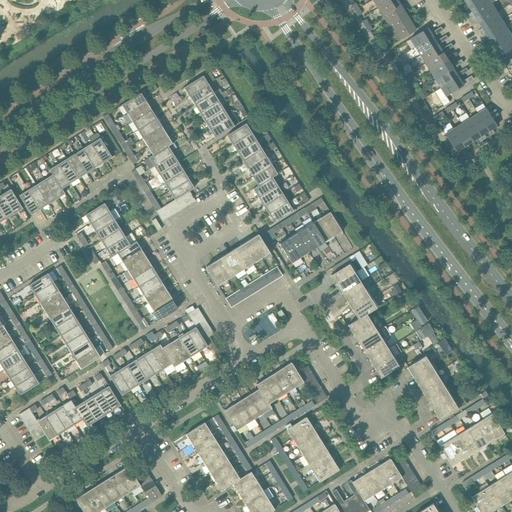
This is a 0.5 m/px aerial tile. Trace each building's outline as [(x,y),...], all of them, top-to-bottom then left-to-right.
[(389,0),(377,8),(383,16),(400,5),(396,0),(389,0)] [(465,9),(469,7),(479,0),(464,0),(467,4),(463,6),(465,9)] [(468,14),(470,17),(491,4),(488,0),(479,0),(469,7),(472,12),(468,14)] [(475,18),(479,23),(496,12),(491,4),(470,17),(472,20),(475,18)] [(383,16),(388,24),(405,13),(409,11),(407,8),(403,10),(400,5),(383,16)] [(480,34),(501,20),(496,12),(479,23),(482,28),(478,31),(480,34)] [(388,24),(393,32),(414,19),(412,16),(408,18),(405,13),(388,24)] [(416,22),(414,19),(393,32),(398,41),(415,30),(412,24),(416,22)] [(486,34),(489,40),(506,28),(501,20),(480,34),(482,37),(486,34)] [(409,39),(415,47),(432,36),(442,30),(440,27),(430,33),(427,28),(409,39)] [(488,47),(490,50),(511,37),(506,28),(489,40),(492,45),(488,47)] [(415,47),(420,55),(437,44),(437,45),(447,38),(445,35),(435,41),(432,36),(415,47)] [(511,37),(490,50),(492,53),(496,51),(499,56),(511,48),(511,37)] [(420,55),(425,63),(442,53),(443,53),(453,47),(451,43),(441,50),(437,45),(437,44),(420,55)] [(448,61),(458,55),(456,51),(446,58),(443,53),(442,53),(425,63),(430,72),(448,61)] [(407,63),(402,55),(396,58),(401,67),(407,63)] [(453,69),(463,63),(461,60),(451,66),(448,61),(430,72),(435,80),(453,69)] [(412,71),(407,63),(401,67),(406,75),(412,71)] [(217,66),(213,69),(217,76),(221,73),(217,66)] [(458,77),(468,71),(466,68),(456,74),(453,69),(435,80),(440,88),(458,77)] [(417,80),(412,71),(406,75),(411,83),(417,80)] [(183,88),(189,96),(208,84),(203,75),(183,88)] [(463,86),(473,79),(471,76),(461,82),(458,77),(440,88),(446,97),(463,86)] [(189,96),(194,105),(213,92),(208,84),(189,96)] [(194,105),(199,113),(219,101),(213,92),(194,105)] [(121,105),(127,114),(146,101),(141,93),(121,105)] [(234,94),(230,97),(233,103),(238,100),(234,94)] [(234,103),(233,104),(236,109),(238,108),(240,111),(244,109),(242,106),(238,100),(234,103)] [(127,114),(132,122),(151,110),(146,101),(127,114)] [(199,113),(204,121),(224,109),(219,101),(199,113)] [(477,113),(488,131),(490,135),(493,133),(491,129),(497,126),(486,108),(477,113)] [(204,121),(209,129),(229,117),(224,109),(204,121)] [(132,122),(137,130),(157,118),(151,110),(132,122)] [(477,113),(469,119),(482,140),(485,138),(483,134),(488,131),(477,113)] [(107,114),(103,117),(107,123),(111,120),(107,114)] [(209,129),(215,138),(235,126),(229,117),(209,129)] [(137,130),(142,138),(162,126),(157,118),(137,130)] [(469,119),(461,124),(472,141),(477,138),(479,142),(482,140),(469,119)] [(226,135),(232,144),(251,132),(246,123),(226,135)] [(114,124),(109,127),(113,133),(118,131),(119,130),(117,125),(115,126),(114,124)] [(461,124),(453,129),(466,150),(469,148),(467,145),(472,141),(461,124)] [(167,134),(162,126),(142,138),(147,147),(167,134)] [(463,152),(466,150),(453,129),(444,134),(455,152),(461,148),(463,152)] [(94,135),(90,130),(85,133),(88,138),(94,135)] [(85,133),(84,131),(80,133),(85,142),(89,140),(88,138),(85,133)] [(118,131),(113,133),(117,140),(122,137),(118,131)] [(251,132),(232,144),(237,152),(256,140),(251,132)] [(168,146),(172,143),(167,134),(147,147),(152,155),(153,155),(168,146)] [(100,138),(91,143),(103,163),(112,157),(100,138)] [(256,140),(237,152),(242,161),(262,148),(256,140)] [(120,144),(124,150),(128,147),(124,141),(120,144)] [(273,142),(268,145),(271,150),(276,147),(273,142)] [(91,143),(83,148),(95,168),(103,163),(91,143)] [(153,155),(152,155),(148,158),(154,166),(173,154),(168,146),(153,155)] [(128,147),(124,150),(127,156),(132,153),(128,147)] [(83,148),(74,153),(86,173),(95,168),(83,148)] [(242,161),(247,169),(267,157),(262,148),(242,161)] [(86,173),(74,153),(66,159),(78,178),(86,173)] [(154,166),(159,175),(179,162),(173,154),(154,166)] [(133,156),(129,158),(133,165),(137,162),(133,156)] [(247,169),(252,177),(272,165),(267,157),(247,169)] [(42,158),(36,161),(40,166),(45,163),(45,162),(42,158)] [(66,159),(58,164),(70,183),(78,178),(66,159)] [(159,175),(156,176),(161,185),(164,183),(184,171),(179,162),(159,175)] [(25,168),(28,173),(35,169),(32,163),(25,168)] [(58,164),(49,169),(52,174),(62,189),(70,183),(58,164)] [(135,169),(131,172),(135,178),(140,175),(145,172),(141,165),(136,169),(135,169)] [(272,165),(252,177),(258,186),(272,177),(278,174),(272,165)] [(164,183),(169,191),(189,179),(184,171),(164,183)] [(52,174),(44,179),(56,199),(65,194),(62,189),(52,174)] [(137,180),(140,186),(145,183),(141,177),(137,180)] [(252,189),(258,197),(278,185),(272,177),(258,186),(252,189)] [(56,199),(44,179),(36,184),(48,204),(56,199)] [(175,200),(178,198),(184,194),(189,191),(194,188),(189,179),(169,191),(175,200)] [(149,189),(145,183),(140,186),(144,192),(149,189)] [(299,183),(294,186),(297,192),(302,189),(302,188),(299,183)] [(36,184),(27,190),(39,209),(48,204),(36,184)] [(263,206),(283,193),(278,185),(258,197),(263,206)] [(14,214),(23,208),(10,189),(1,194),(14,214)] [(27,190),(18,195),(31,215),(39,209),(27,190)] [(189,191),(184,194),(190,205),(195,201),(189,191)] [(304,192),(299,195),(305,203),(309,200),(304,192)] [(263,206),(268,214),(288,202),(283,193),(263,206)] [(1,194),(0,195),(0,210),(5,219),(14,214),(1,194)] [(147,197),(151,203),(155,200),(151,194),(147,197)] [(185,208),(190,205),(184,194),(178,198),(185,208)] [(180,211),(185,208),(178,198),(175,200),(173,201),(180,211)] [(321,198),(314,201),(317,206),(324,202),(321,198)] [(159,206),(155,200),(151,203),(155,209),(159,206)] [(173,201),(168,204),(175,214),(180,211),(173,201)] [(288,202),(268,214),(274,223),(293,210),(288,202)] [(109,212),(104,203),(84,215),(90,224),(109,212)] [(169,217),(175,214),(168,204),(163,207),(169,217)] [(304,208),(307,212),(313,209),(310,204),(304,208)] [(163,207),(156,211),(162,221),(169,217),(163,207)] [(301,216),(307,212),(304,208),(298,212),(301,216)] [(109,212),(90,224),(95,232),(115,220),(109,212)] [(330,212),(321,217),(333,237),(342,231),(330,212)] [(287,218),(290,223),(296,219),(294,214),(287,218)] [(325,242),(333,237),(321,217),(313,222),(325,242)] [(287,218),(281,222),(284,227),(290,223),(287,218)] [(115,220),(95,232),(100,241),(120,228),(115,220)] [(78,228),(74,222),(69,225),(73,231),(78,228)] [(313,222),(305,227),(317,247),(325,242),(313,222)] [(303,224),(294,229),(296,233),(308,252),(317,247),(305,227),(303,224)] [(267,231),(264,233),(269,242),(276,237),(274,233),(280,229),(277,225),(271,229),(270,229),(267,231)] [(120,228),(100,241),(105,249),(125,237),(120,228)] [(80,241),(84,239),(81,233),(76,236),(80,241)] [(296,233),(288,238),(300,257),(308,252),(296,233)] [(258,234),(249,239),(262,260),(271,254),(258,234)] [(116,254),(130,245),(125,237),(105,249),(111,258),(111,257),(116,254)] [(291,263),(300,257),(288,238),(279,243),(291,263)] [(84,239),(80,241),(84,247),(88,245),(84,239)] [(249,239),(240,244),(254,265),(262,260),(249,239)] [(116,254),(111,257),(116,265),(122,262),(141,250),(136,241),(130,245),(116,254)] [(240,244),(232,250),(245,270),(254,265),(240,244)] [(90,258),(95,255),(91,249),(86,252),(90,258)] [(122,262),(127,270),(146,258),(141,250),(122,262)] [(232,250),(223,255),(236,276),(239,280),(248,274),(245,270),(232,250)] [(335,272),(330,275),(336,284),(356,272),(363,267),(367,265),(359,251),(349,257),(332,267),(335,272)] [(94,264),(98,261),(95,255),(90,258),(94,264)] [(223,255),(215,261),(228,281),(236,276),(223,255)] [(127,270),(132,279),(152,266),(146,258),(127,270)] [(100,264),(104,270),(109,267),(105,261),(100,264)] [(218,287),(228,281),(215,261),(205,266),(218,287)] [(378,266),(377,266),(379,270),(380,269),(383,267),(387,265),(384,262),(378,266)] [(65,271),(61,265),(56,268),(60,274),(65,271)] [(132,279),(137,287),(157,275),(152,266),(132,279)] [(278,279),(282,276),(276,267),(272,269),(278,279)] [(273,282),(278,279),(272,269),(267,272),(273,282)] [(48,273),(28,285),(34,294),(53,282),(57,279),(52,271),(48,273)] [(107,274),(111,280),(115,277),(111,271),(107,274)] [(273,282),(267,272),(262,275),(268,285),(273,282)] [(336,284),(341,293),(362,280),(356,272),(336,284)] [(137,287),(142,295),(162,283),(157,275),(137,287)] [(263,287),(268,285),(262,275),(258,278),(263,287)] [(71,282),(67,276),(63,279),(67,285),(71,282)] [(111,280),(115,286),(119,284),(115,277),(111,280)] [(253,281),(259,290),(263,287),(258,278),(253,281)] [(362,280),(341,293),(346,302),(367,289),(370,287),(365,278),(362,280)] [(254,293),(259,290),(253,281),(248,284),(254,293)] [(58,290),(53,282),(34,294),(39,302),(58,290)] [(70,291),(75,288),(71,282),(67,285),(70,291)] [(142,295),(148,304),(167,291),(162,283),(142,295)] [(254,293),(248,284),(244,287),(249,296),(254,293)] [(402,292),(398,286),(392,290),(395,296),(402,292)] [(245,299),(249,296),(244,287),(239,290),(245,299)] [(117,291),(121,297),(126,294),(122,288),(117,291)] [(346,302),(352,310),(372,298),(367,289),(346,302)] [(39,302),(44,310),(64,298),(58,290),(39,302)] [(245,299),(239,290),(234,293),(240,302),(245,299)] [(148,304),(153,312),(173,300),(167,291),(148,304)] [(73,295),(77,301),(81,298),(78,292),(73,295)] [(235,305),(240,302),(234,293),(230,296),(235,305)] [(121,297),(125,303),(130,300),(126,294),(121,297)] [(230,296),(225,299),(231,308),(235,305),(230,296)] [(14,306),(21,301),(18,297),(12,301),(14,306)] [(69,306),(64,298),(44,310),(49,319),(69,306)] [(81,307),(85,305),(81,298),(77,301),(81,307)] [(378,307),(372,298),(352,310),(357,319),(368,312),(368,313),(378,307)] [(153,312),(149,315),(154,323),(158,320),(158,321),(178,308),(173,300),(153,312)] [(5,311),(10,308),(6,302),(2,305),(5,311)] [(128,307),(132,314),(136,311),(132,305),(128,307)] [(49,319),(54,327),(74,315),(69,306),(49,319)] [(190,318),(191,319),(201,313),(198,307),(181,318),(184,322),(190,318)] [(9,317),(14,314),(10,308),(5,311),(9,317)] [(92,315),(88,309),(84,312),(87,318),(92,315)] [(132,314),(135,320),(140,317),(136,311),(132,314)] [(374,321),(368,313),(368,312),(357,319),(347,325),(353,334),(374,321)] [(191,319),(194,324),(204,318),(201,313),(191,319)] [(423,314),(416,319),(420,326),(424,324),(427,321),(423,314)] [(74,315),(54,327),(59,335),(79,323),(81,322),(80,319),(77,320),(74,315)] [(91,324),(96,321),(92,315),(87,318),(91,324)] [(197,330),(207,323),(204,318),(194,324),(195,327),(197,330)] [(16,328),(20,325),(16,319),(12,321),(16,328)] [(138,324),(142,330),(146,327),(143,321),(138,324)] [(176,321),(170,324),(173,329),(179,325),(176,321)] [(353,334),(358,343),(379,330),(374,321),(353,334)] [(59,335),(65,344),(84,331),(79,323),(59,335)] [(197,330),(200,335),(211,328),(207,323),(197,330)] [(170,324),(164,328),(167,333),(169,331),(171,334),(175,332),(173,329),(170,324)] [(19,334),(24,331),(20,325),(16,328),(19,334)] [(102,332),(98,326),(94,329),(98,335),(102,332)] [(195,327),(187,332),(199,352),(208,346),(204,340),(200,335),(197,330),(195,327)] [(204,340),(214,334),(211,328),(200,335),(204,340)] [(358,343),(363,352),(384,339),(379,330),(358,343)] [(89,340),(84,331),(65,344),(70,352),(89,340)] [(154,336),(154,335),(152,331),(145,335),(148,340),(154,336)] [(160,331),(154,335),(154,336),(156,339),(163,335),(160,331)] [(102,341),(106,338),(102,332),(98,335),(102,341)] [(191,357),(199,352),(187,332),(178,337),(191,357)] [(0,348),(13,341),(8,333),(0,337),(0,348)] [(431,334),(427,336),(433,345),(436,343),(439,341),(433,333),(431,334)] [(26,344),(30,342),(27,335),(22,338),(26,344)] [(178,337),(170,342),(182,362),(191,357),(178,337)] [(143,343),(141,338),(135,342),(137,346),(143,343)] [(439,341),(436,343),(445,356),(447,354),(453,351),(445,338),(439,341)] [(363,352),(369,360),(390,347),(384,339),(363,352)] [(70,352),(75,360),(95,348),(89,340),(70,352)] [(0,360),(18,349),(13,341),(0,348),(0,360)] [(30,350),(34,348),(30,342),(26,344),(30,350)] [(108,351),(113,349),(109,342),(104,345),(108,351)] [(137,346),(135,342),(129,346),(132,350),(137,346)] [(174,368),(182,362),(170,342),(162,348),(171,364),(174,368)] [(419,342),(413,345),(416,350),(421,346),(419,342)] [(160,344),(151,350),(163,369),(171,364),(162,348),(160,344)] [(433,346),(426,350),(429,355),(436,351),(433,346)] [(369,360),(374,369),(395,356),(390,347),(369,360)] [(100,357),(95,348),(75,360),(80,369),(100,357)] [(23,358),(18,349),(0,360),(0,364),(3,370),(23,358)] [(127,353),(124,349),(118,352),(121,357),(127,353)] [(155,375),(163,369),(151,350),(143,355),(155,375)] [(36,361),(41,358),(37,352),(32,355),(36,361)] [(121,357),(118,352),(112,356),(115,361),(121,357)] [(143,355),(134,360),(147,380),(155,375),(143,355)] [(406,367),(412,376),(432,364),(427,355),(406,367)] [(401,365),(395,356),(374,369),(380,378),(401,365)] [(9,378),(28,366),(23,358),(3,370),(9,378)] [(40,367),(45,364),(41,358),(36,361),(40,367)] [(110,363),(107,359),(101,363),(104,367),(105,367),(109,364),(110,363)] [(138,385),(147,380),(134,360),(126,365),(138,385)] [(282,368),(294,388),(304,382),(301,378),(298,372),(291,362),(282,368)] [(461,363),(455,367),(458,371),(460,370),(464,368),(461,363)] [(438,372),(432,364),(412,376),(417,385),(438,372)] [(126,365),(118,370),(130,390),(138,385),(126,365)] [(33,374),(28,366),(9,378),(14,386),(33,374)] [(311,371),(308,366),(298,372),(301,378),(311,371)] [(273,373),(286,394),(294,388),(282,368),(273,373)] [(47,378),(51,375),(47,369),(43,371),(47,378)] [(121,396),(130,390),(118,370),(109,376),(121,396)] [(301,378),(304,382),(304,383),(314,376),(311,371),(301,378)] [(417,385),(423,394),(443,381),(438,372),(417,385)] [(103,377),(100,373),(94,377),(97,381),(103,377)] [(264,379),(277,399),(286,394),(273,373),(264,379)] [(14,386),(19,395),(39,383),(33,374),(14,386)] [(314,376),(304,383),(307,388),(318,381),(314,376)] [(277,399),(264,379),(255,384),(258,388),(269,404),(277,399)] [(92,384),(89,380),(83,383),(86,388),(92,384)] [(318,381),(307,388),(310,393),(321,387),(318,381)] [(423,394),(428,402),(448,390),(443,381),(423,394)] [(86,388),(83,383),(77,387),(80,392),(86,388)] [(100,391),(112,411),(121,405),(108,386),(100,391)] [(59,395),(65,392),(62,387),(56,391),(59,395)] [(321,387),(310,393),(314,398),(324,392),(321,387)] [(250,394),(263,414),(272,408),(269,404),(258,388),(250,394)] [(75,395),(73,390),(67,394),(69,398),(75,395)] [(428,402),(434,411),(454,398),(448,390),(428,402)] [(91,396),(104,416),(112,411),(100,391),(91,396)] [(324,392),(314,398),(317,404),(327,397),(324,392)] [(52,394),(46,398),(48,402),(54,398),(52,394)] [(263,414),(250,394),(241,399),(254,419),(263,414)] [(83,401),(95,421),(104,416),(91,396),(83,401)] [(48,402),(46,398),(40,401),(42,406),(48,402)] [(460,407),(454,398),(434,411),(439,420),(460,407)] [(254,419),(241,399),(233,405),(245,425),(254,419)] [(75,407),(71,400),(62,405),(74,425),(82,420),(75,407)] [(483,404),(480,400),(474,404),(477,409),(483,404)] [(82,420),(87,427),(95,421),(83,401),(75,407),(82,420)] [(308,410),(314,405),(311,401),(305,405),(308,410)] [(22,420),(32,414),(31,413),(38,409),(35,404),(18,415),(22,420)] [(54,410),(66,430),(74,425),(62,405),(54,410)] [(245,425),(233,405),(224,410),(236,431),(245,425)] [(302,414),(308,410),(305,405),(299,409),(302,414)] [(474,410),(471,406),(465,410),(468,414),(474,410)] [(66,430),(54,410),(45,416),(58,435),(66,430)] [(468,414),(465,410),(458,414),(461,418),(468,414)] [(291,421),(297,416),(294,412),(288,416),(291,421)] [(492,413),(482,419),(495,439),(504,434),(492,413)] [(25,425),(35,419),(32,414),(22,420),(25,425)] [(218,425),(222,422),(218,414),(213,417),(218,425)] [(58,435),(45,416),(37,421),(38,424),(42,429),(45,435),(45,434),(49,441),(58,435)] [(284,425),(291,421),(288,416),(282,420),(284,425)] [(457,421),(454,416),(448,421),(450,425),(457,421)] [(292,439),(312,426),(306,417),(286,430),(292,439)] [(38,424),(37,421),(35,419),(25,425),(28,430),(38,424)] [(482,419),(474,424),(487,445),(495,439),(482,419)] [(450,425),(448,421),(441,425),(444,429),(450,425)] [(211,432),(204,422),(185,434),(191,444),(211,432)] [(271,427),(274,431),(280,427),(277,423),(271,427)] [(28,430),(31,436),(42,429),(38,424),(28,430)] [(474,424),(465,430),(478,450),(487,445),(474,424)] [(225,436),(229,433),(225,426),(220,429),(225,436)] [(297,447),(318,434),(312,426),(292,439),(297,447)] [(267,435),(274,431),(271,427),(264,431),(267,435)] [(439,432),(437,427),(430,431),(433,436),(439,432)] [(45,435),(42,429),(31,436),(34,441),(45,435)] [(465,430),(457,435),(469,455),(478,450),(465,430)] [(197,453),(217,441),(211,432),(191,444),(197,453)] [(256,442),(263,438),(260,434),(254,438),(256,442)] [(303,456),(323,443),(318,434),(297,447),(303,456)] [(226,438),(231,445),(235,443),(231,435),(226,438)] [(457,435),(448,440),(461,461),(469,455),(457,435)] [(275,437),(270,440),(274,446),(279,444),(275,437)] [(250,446),(256,442),(254,438),(247,442),(250,446)] [(448,440),(439,446),(451,466),(461,461),(448,440)] [(197,453),(203,463),(222,450),(217,441),(197,453)] [(235,452),(240,450),(235,443),(231,445),(235,452)] [(308,464),(328,452),(323,443),(303,456),(308,464)] [(61,448),(56,452),(59,457),(64,453),(61,448)] [(277,451),(281,457),(286,455),(281,448),(277,451)] [(203,463),(209,472),(228,460),(222,450),(203,463)] [(314,473),(334,460),(328,452),(308,464),(314,473)] [(238,457),(242,464),(247,461),(242,454),(238,457)] [(289,461),(286,455),(281,457),(285,464),(289,461)] [(506,461),(503,457),(496,461),(499,465),(506,461)] [(390,458),(380,464),(392,484),(402,478),(401,476),(398,471),(394,465),(390,458)] [(398,471),(408,465),(405,459),(394,465),(398,471)] [(214,481),(234,469),(228,460),(209,472),(214,481)] [(269,471),(274,468),(269,460),(265,463),(269,471)] [(319,482),(340,469),(334,460),(314,473),(319,482)] [(247,471),(251,468),(247,461),(242,464),(247,471)] [(499,465),(496,461),(490,465),(493,469),(499,465)] [(142,464),(131,471),(134,477),(145,470),(142,464)] [(383,489),(392,484),(380,464),(371,470),(383,489)] [(288,468),(292,475),(296,472),(292,465),(288,468)] [(411,470),(408,465),(398,471),(401,476),(411,470)] [(131,471),(128,466),(119,471),(131,492),(140,486),(138,482),(134,477),(131,471)] [(488,472),(486,468),(479,472),(482,476),(488,472)] [(220,491),(225,488),(232,484),(231,484),(240,479),(240,478),(234,469),(214,481),(220,491)] [(145,470),(134,477),(138,482),(149,475),(145,470)] [(371,470),(361,476),(373,495),(383,489),(371,470)] [(415,475),(411,470),(401,476),(402,478),(404,481),(415,475)] [(119,471),(110,477),(122,497),(131,492),(119,471)] [(257,481),(251,471),(240,478),(240,479),(231,484),(232,484),(237,493),(257,481)] [(276,482),(281,479),(276,472),(272,475),(276,482)] [(300,478),(296,472),(292,475),(296,481),(300,478)] [(482,476),(479,472),(473,476),(475,480),(482,476)] [(149,475),(138,482),(140,486),(141,487),(152,480),(149,475)] [(418,480),(415,475),(404,481),(407,486),(418,480)] [(511,499),(511,485),(506,475),(497,481),(509,501),(511,499)] [(361,476),(352,482),(364,501),(373,495),(361,476)] [(114,503),(122,497),(110,477),(101,482),(114,503)] [(471,483),(468,478),(462,482),(465,487),(471,483)] [(281,489),(285,486),(281,479),(276,482),(281,489)] [(144,492),(145,492),(155,485),(152,480),(141,487),(144,492)] [(364,501),(352,482),(351,480),(346,483),(354,495),(349,498),(357,511),(367,511),(370,510),(364,501)] [(418,480),(407,486),(411,492),(421,486),(418,480)] [(237,493),(243,503),(263,491),(257,481),(237,493)] [(509,501),(497,481),(488,486),(501,506),(509,501)] [(101,482),(92,488),(105,508),(114,503),(101,482)] [(298,485),(303,492),(307,489),(303,483),(298,485)] [(155,485),(145,492),(151,502),(162,496),(155,485)] [(501,506),(488,486),(479,491),(492,511),(501,506)] [(92,488),(84,493),(95,511),(98,511),(105,508),(92,488)] [(263,491),(243,503),(249,511),(269,500),(273,497),(268,488),(263,491)] [(343,511),(357,511),(349,498),(343,501),(336,489),(332,492),(343,511)] [(405,489),(398,493),(401,498),(408,494),(405,489)] [(288,501),(292,498),(288,491),(283,494),(288,501)] [(479,491),(470,497),(479,511),(491,511),(492,511),(479,491)] [(324,492),(316,497),(319,501),(326,497),(324,492)] [(83,511),(95,511),(84,493),(75,498),(83,511)] [(391,498),(394,502),(401,498),(398,493),(391,498)] [(319,501),(316,497),(309,501),(312,505),(319,501)] [(139,504),(142,508),(148,504),(145,500),(139,504)] [(249,511),(271,511),(275,510),(269,500),(249,511)] [(387,501),(380,505),(382,509),(389,505),(387,501)] [(339,511),(334,503),(324,509),(325,511),(339,511)] [(438,511),(433,503),(418,511),(438,511)]
